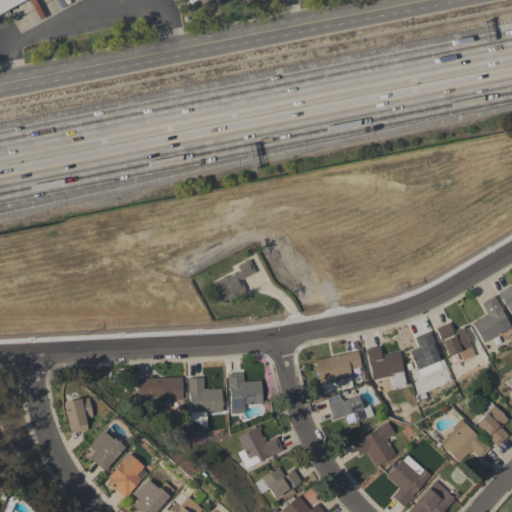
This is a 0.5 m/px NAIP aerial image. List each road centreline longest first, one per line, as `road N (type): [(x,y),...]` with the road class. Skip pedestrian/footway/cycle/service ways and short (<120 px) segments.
road 1 (tertiary): [(0,360),(279,342),(408,312),(511,254)]
road 2 (motorway): [(511,42),(0,143)]
road 3 (tertiary): [(0,83),(426,0)]
road 4 (motorway): [(183,165),(511,99)]
road 5 (residential): [(279,342),(295,413),(359,511)]
road 6 (motorway): [(0,208),(183,165)]
road 7 (motorway): [(0,196),(183,165)]
road 8 (residential): [(31,360),(41,422),(67,478),(98,511)]
